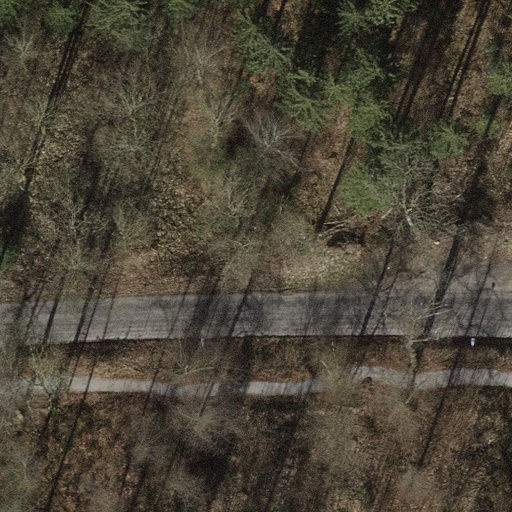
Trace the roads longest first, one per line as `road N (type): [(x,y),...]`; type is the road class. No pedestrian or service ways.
road 1 (track): [(0,386),(316,387),(365,372),(420,382),(511,380)]
road 2 (unclassified): [(511,325),(275,318),(0,334)]
